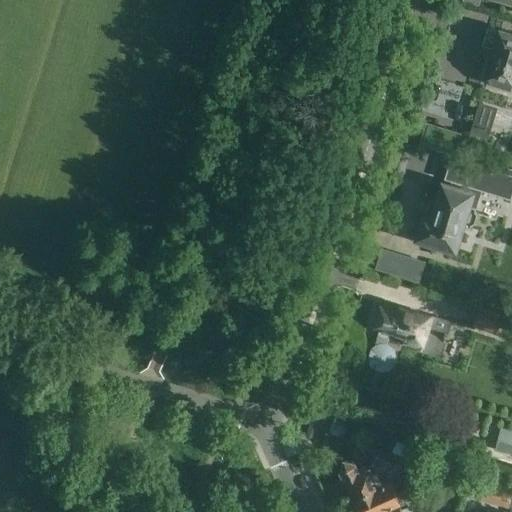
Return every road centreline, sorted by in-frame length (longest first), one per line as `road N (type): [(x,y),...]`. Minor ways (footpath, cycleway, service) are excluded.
road 1 (residential): [(269,428),(404,0)]
road 2 (residential): [(269,428),(0,322)]
